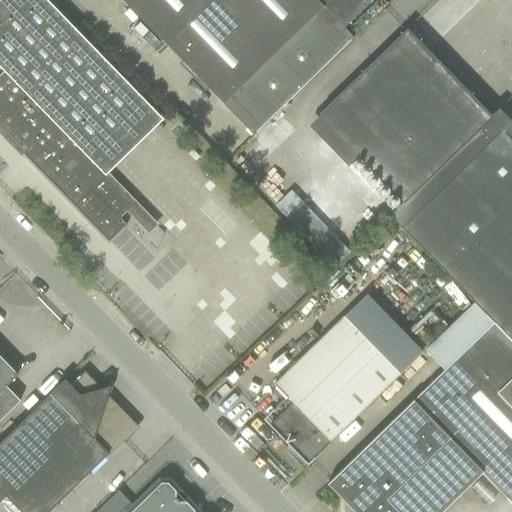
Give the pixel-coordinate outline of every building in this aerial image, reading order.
[(158,123),(39,0),(0,0),(0,62),(7,70),(4,73),(3,72),(0,75),(0,131),(108,243),(125,227),(118,220),(125,212),(147,235),(156,226),(106,173),(158,123)] [(120,0),(194,75),(194,80),(198,80),(252,135),(352,38),(343,28),(371,0),(120,0)] [(511,124),(498,110),(490,118),(406,30),(391,44),(316,117),(401,204),(387,217),(492,324),(511,344),(511,124)] [(332,268),(348,253),(324,228),(308,243),(332,268)] [(307,465),(398,376),(341,318),(273,384),(291,404),(269,426),(307,465)] [(511,410),(496,393),(511,377),(511,344),(492,324),(326,485),(352,511),(441,511),(481,473),(511,505),(511,410)] [(5,387),(17,375),(0,357),(0,420),(19,401),(5,387)] [(113,384),(97,388),(83,374),(70,387),(64,380),(0,442),(0,501),(5,497),(19,511),(49,511),(93,468),(107,455),(108,456),(136,428),(108,399),(113,384)] [(511,377),(496,393),(511,410),(511,377)] [(174,491),(167,483),(160,483),(129,511),(128,511),(114,496),(118,492),(118,491),(96,511),(193,511),(193,510),(185,502),(178,502),(175,498),(174,491)]
